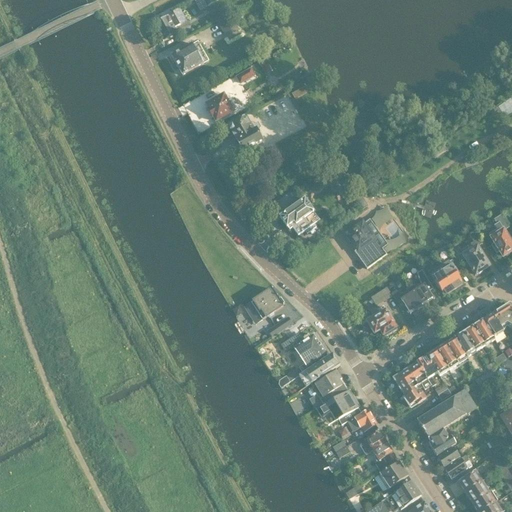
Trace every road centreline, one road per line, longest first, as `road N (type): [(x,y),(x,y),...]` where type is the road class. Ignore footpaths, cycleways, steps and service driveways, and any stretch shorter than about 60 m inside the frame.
road 1 (tertiary): [(362,376),(323,316),(218,209),(111,0)]
road 2 (tertiary): [(362,376),(499,288)]
road 3 (tertiary): [(446,511),(362,376)]
